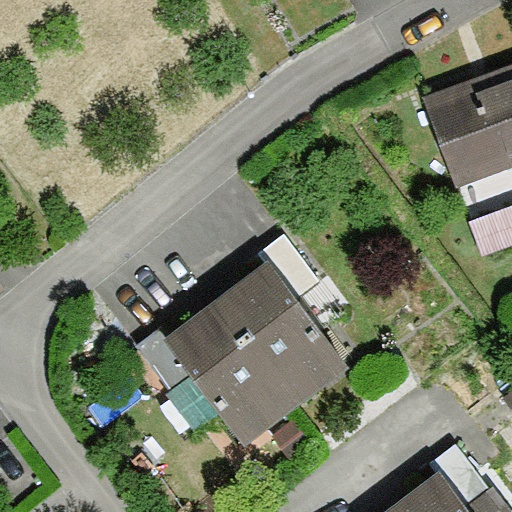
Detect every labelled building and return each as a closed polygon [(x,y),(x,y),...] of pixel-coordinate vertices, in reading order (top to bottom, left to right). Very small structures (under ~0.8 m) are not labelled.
[(511,67),(489,76),(436,95),(468,185),(511,169),(511,67)] [(511,207),(483,218),(497,257),(511,251),(511,207)] [(0,287),(18,271),(0,251),(0,287)] [(240,288),(226,298),(305,405),(356,366),(277,262),(240,288)] [(305,405),(226,298),(213,308),(174,337),(253,444),(305,405)] [(415,500),(400,511),(478,511),(451,474),(415,500)]
